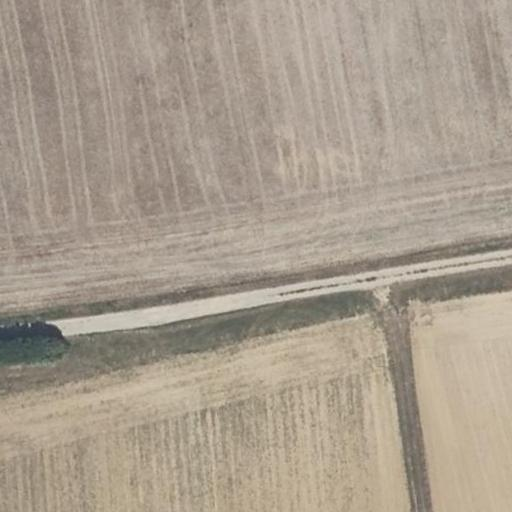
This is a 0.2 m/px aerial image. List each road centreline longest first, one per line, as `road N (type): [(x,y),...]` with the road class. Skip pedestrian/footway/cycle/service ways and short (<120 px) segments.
road 1 (track): [(0,334),(511,262)]
road 2 (track): [(424,511),(392,281)]
